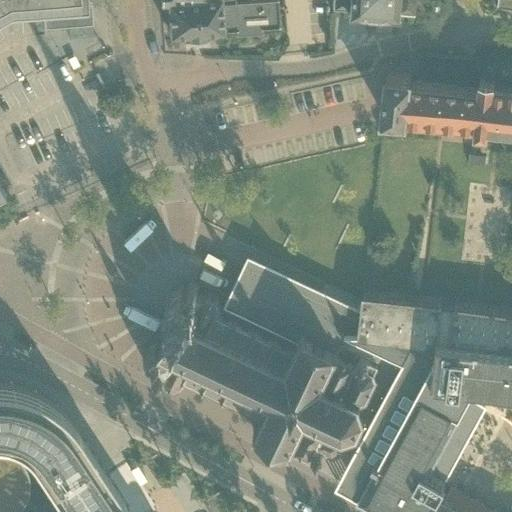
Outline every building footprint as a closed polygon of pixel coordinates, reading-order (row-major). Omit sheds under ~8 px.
[(0,0),(0,188),(1,188),(0,186),(0,1),(2,0),(41,0),(43,26),(91,22),(89,1),(69,3),(68,0),(0,0)] [(167,0),(170,34),(188,32),(188,35),(204,34),(203,31),(278,26),(276,0),(167,0)] [(332,0),(332,8),(347,9),(347,13),(396,16),(396,12),(413,14),(413,0),(332,0)] [(511,0),(497,0),(497,8),(511,9),(511,0)] [(363,292),(361,307),(358,332),(403,338),(438,342),(438,340),(511,348),(511,85),(495,84),(496,76),(480,74),(479,89),(411,81),(411,75),(387,72),(386,85),(383,85),(382,88),(385,88),(384,101),(381,100),(381,103),(384,104),(382,117),(406,119),(406,117),(443,121),(477,125),(476,130),(487,131),(487,126),(511,128),(511,308),(455,301),(426,298),(363,292)] [(243,264),(222,309),(229,313),(237,317),(238,315),(241,316),(240,318),(258,326),(259,325),(262,326),(261,328),(278,336),(279,334),(282,336),(281,337),(297,345),(303,333),(301,333),(302,330),(304,331),(305,329),(308,331),(307,332),(316,336),(317,334),(315,333),(316,331),(320,332),(319,334),(328,338),(329,337),(332,338),(331,341),(329,340),(328,342),(336,345),(337,343),(339,344),(339,345),(341,346),(339,350),(358,358),(362,350),(372,355),(371,356),(381,360),(380,362),(379,362),(376,368),(378,372),(381,372),(381,375),(379,375),(370,394),(376,412),(379,411),(379,414),(376,415),(369,429),(370,433),(368,434),(368,432),(360,435),(346,462),(348,463),(356,467),(356,468),(356,469),(356,470),(356,471),(356,472),(357,472),(357,473),(358,473),(359,474),(360,474),(361,474),(362,474),(363,473),(364,473),(364,472),(365,472),(369,474),(368,476),(359,493),(360,493),(389,509),(393,511),(506,511),(446,479),(448,476),(488,403),(469,392),(474,383),(511,388),(511,348),(438,340),(438,342),(403,338),(358,332),(361,307),(359,306),(356,315),(354,318),(339,310),(339,309),(339,308),(339,307),(339,306),(338,305),(337,305),(337,304),(336,304),(335,304),(334,304),(333,304),(332,304),(332,305),(331,305),(331,306),(330,306),(278,281),(243,264)] [(157,377),(158,377),(159,378),(166,377),(166,381),(165,382),(167,385),(169,383),(174,385),(174,388),(177,388),(177,386),(181,384),(183,386),(186,384),(184,383),(187,377),(204,385),(203,387),(207,388),(208,387),(224,394),(223,396),(227,398),(228,396),(245,404),(245,406),(249,408),(249,406),(265,413),(258,426),(255,425),(253,428),(256,430),(255,433),(258,434),(259,431),(269,436),(268,438),(267,437),(265,439),(269,441),(269,440),(279,444),(278,446),(281,447),(282,444),(281,443),(282,441),(289,444),(287,448),(290,449),(291,447),(293,448),(294,446),(311,454),(310,455),(314,457),(315,454),(324,458),(327,450),(334,453),(334,457),(337,456),(337,453),(342,452),(343,453),(345,452),(345,451),(344,450),(348,440),(360,435),(368,432),(368,434),(370,433),(369,429),(376,415),(379,414),(379,411),(376,412),(370,394),(379,375),(381,375),(381,372),(378,372),(376,368),(379,362),(380,362),(381,360),(371,356),(372,355),(362,350),(358,358),(339,350),(341,346),(339,345),(339,344),(337,343),(336,345),(328,342),(329,340),(331,341),(332,338),(329,337),(328,338),(319,334),(320,332),(316,331),(315,333),(317,334),(316,336),(307,332),(308,331),(305,329),(304,331),(302,330),(301,333),(303,333),(297,345),(281,337),(282,336),(279,334),(278,336),(261,328),(262,326),(259,325),(258,326),(240,318),(241,316),(238,315),(237,317),(223,310),(218,308),(220,305),(222,306),(223,303),(221,302),(219,297),(221,295),(220,293),(217,294),(211,291),(210,290),(207,291),(208,293),(203,293),(198,290),(200,285),(191,281),(187,289),(185,288),(185,284),(181,285),(181,287),(171,294),(169,293),(168,296),(170,297),(171,310),(169,311),(171,313),(159,339),(156,340),(156,343),(148,349),(145,347),(144,350),(146,351),(147,361),(145,362),(146,364),(149,363),(157,367),(155,372),(157,377)] [(0,510),(1,511),(4,510),(6,508),(8,507),(11,505),(13,504),(14,502),(16,499),(18,497),(19,495),(20,492),(21,490),(35,511),(132,511),(105,471),(73,423),(71,419),(68,416),(65,412),(59,406),(53,401),(46,396),(39,392),(32,388),(24,385),(16,382),(7,381),(0,379),(0,510)] [(218,489),(212,492),(211,494),(200,501),(207,511),(237,511),(227,496),(224,498),(218,489)]
